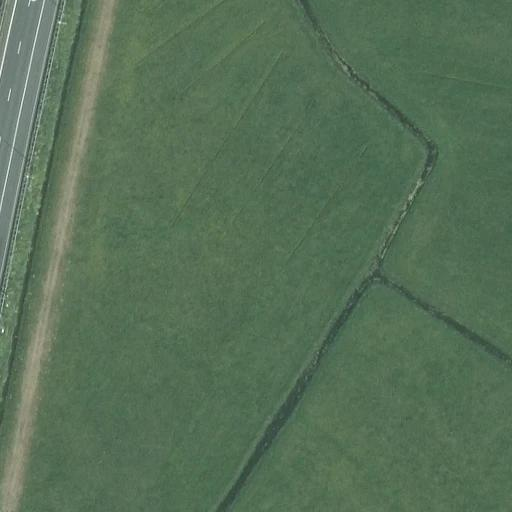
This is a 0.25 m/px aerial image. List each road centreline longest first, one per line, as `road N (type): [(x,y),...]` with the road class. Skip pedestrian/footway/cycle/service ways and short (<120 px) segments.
road 1 (track): [(7,511),(110,0)]
road 2 (motorway): [(0,183),(38,0)]
